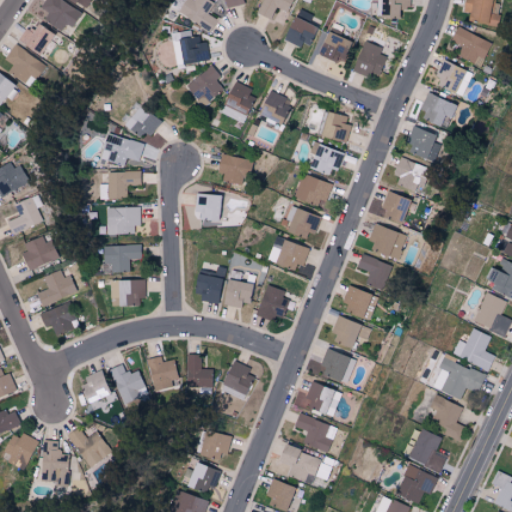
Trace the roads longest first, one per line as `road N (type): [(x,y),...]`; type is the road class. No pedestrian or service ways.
road 1 (residential): [(237,511),(442,0)]
road 2 (residential): [(39,374),(126,338),(174,329),(231,336),(295,362)]
road 3 (residential): [(174,329),(171,195),(183,166)]
road 4 (residential): [(248,50),(394,114)]
road 5 (residential): [(0,284),(54,406)]
road 6 (residential): [(454,511),(511,393)]
